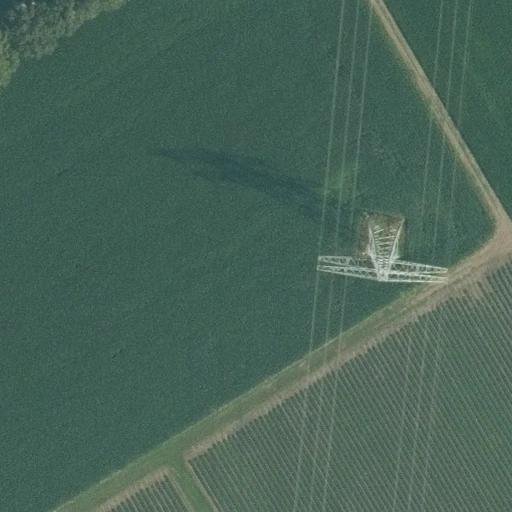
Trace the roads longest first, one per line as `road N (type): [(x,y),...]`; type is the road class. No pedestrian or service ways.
road 1 (track): [(76,511),(511,247)]
road 2 (track): [(511,230),(384,0)]
